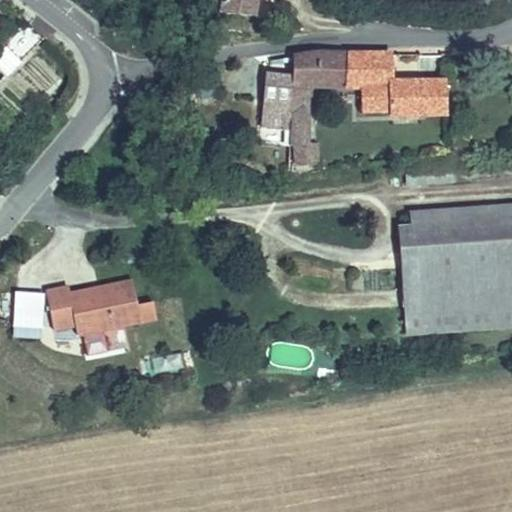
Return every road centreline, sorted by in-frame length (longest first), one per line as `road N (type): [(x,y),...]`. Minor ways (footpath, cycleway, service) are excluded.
road 1 (residential): [(511,26),(459,38),(323,38),(103,77)]
road 2 (tertiary): [(0,226),(88,120),(103,97),(103,77)]
